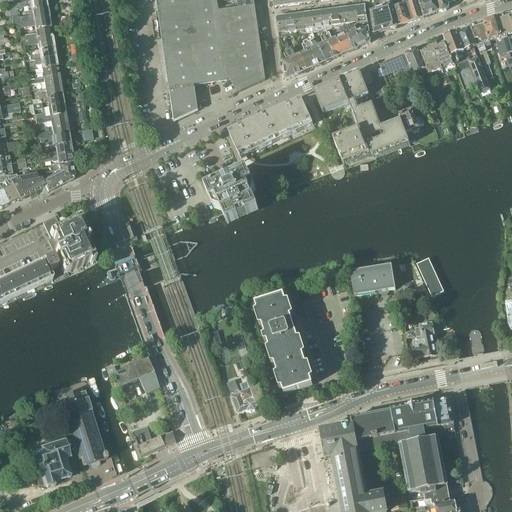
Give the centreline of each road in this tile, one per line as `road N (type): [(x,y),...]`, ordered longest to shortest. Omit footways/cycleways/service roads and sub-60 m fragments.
road 1 (tertiary): [(200,455),(102,194)]
road 2 (tertiary): [(279,97),(496,7)]
road 3 (tertiary): [(289,424),(384,389),(455,376)]
road 4 (residential): [(478,511),(455,376)]
